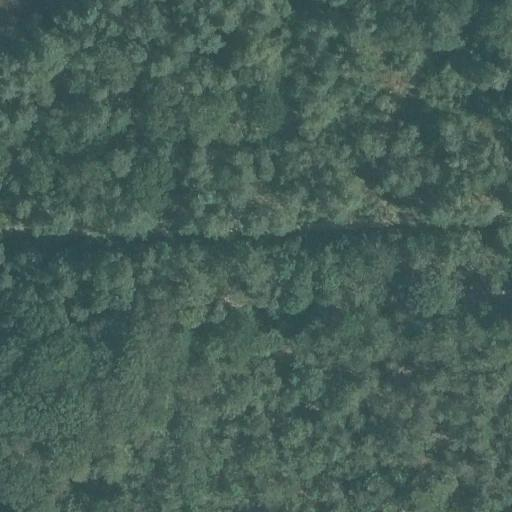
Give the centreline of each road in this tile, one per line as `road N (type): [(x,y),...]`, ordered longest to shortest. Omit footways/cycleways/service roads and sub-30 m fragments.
road 1 (track): [(511,291),(0,334)]
road 2 (track): [(350,226),(406,90),(467,0)]
road 3 (track): [(78,328),(89,511)]
road 4 (track): [(511,214),(350,226)]
